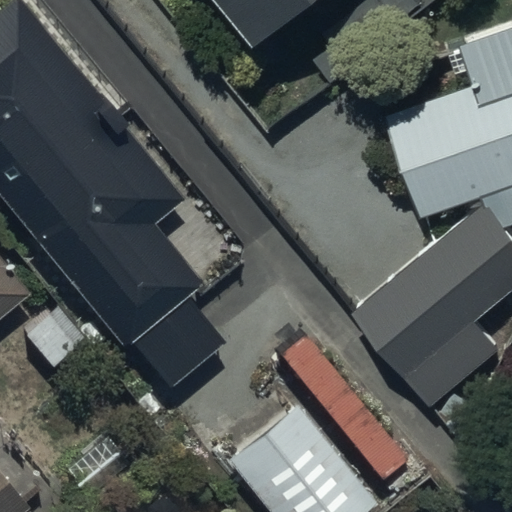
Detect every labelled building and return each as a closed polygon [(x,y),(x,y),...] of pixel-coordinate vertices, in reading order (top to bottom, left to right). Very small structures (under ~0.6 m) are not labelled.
[(143,208),(176,182),(28,0),(0,0),(0,193),(115,335),(123,329),(163,377),(219,332),(189,294),(193,291),(181,277),(191,269),(143,208)] [(239,0),(255,19),(278,0),(239,0)] [(429,2),(426,0),(347,0),(319,23),(328,34),(312,48),(336,77),(429,2)] [(485,193),(355,297),(437,398),(511,337),(511,226),(506,218),(511,215),(511,7),(457,25),(471,67),(383,96),(419,205),(482,184),(485,193)] [(0,301),(23,282),(0,253),(0,301)] [(53,296),(18,323),(44,358),(80,331),(53,296)] [(301,318),(272,342),(376,470),(405,447),(301,318)] [(293,390),(219,449),(268,511),(355,511),(377,495),(293,390)] [(0,511),(34,511),(0,466),(0,511)]
